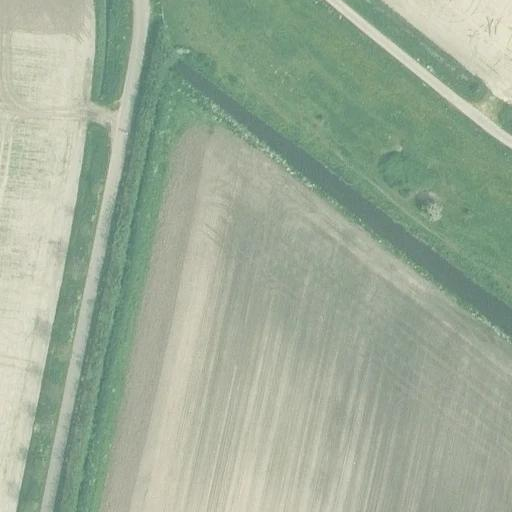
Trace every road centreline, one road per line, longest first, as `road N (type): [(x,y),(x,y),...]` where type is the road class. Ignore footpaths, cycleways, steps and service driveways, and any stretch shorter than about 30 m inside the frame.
road 1 (unclassified): [(39,511),(133,54),(132,0)]
road 2 (unclassified): [(511,142),(411,81),(336,0)]
